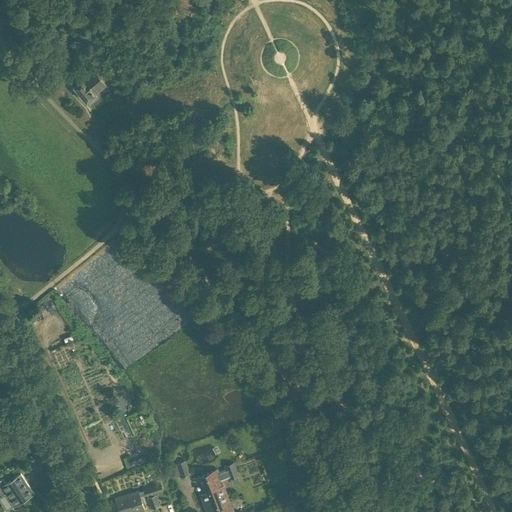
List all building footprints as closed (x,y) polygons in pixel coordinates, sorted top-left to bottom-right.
[(109,63),(103,68),(106,71),(111,66),(109,63)] [(106,85),(93,70),(73,86),(89,105),(97,98),(95,95),(106,85)] [(176,463),(181,477),(190,474),(185,459),(176,463)] [(206,511),(227,511),(233,510),(222,480),(229,478),(229,479),(243,474),(238,461),(224,466),(228,475),(221,477),(217,469),(193,478),(206,511)] [(20,472),(5,482),(2,478),(0,479),(0,495),(5,493),(14,507),(34,493),(20,472)] [(138,491),(115,498),(119,511),(138,511),(144,510),(140,497),(147,494),(145,490),(138,492),(138,491)] [(148,497),(151,508),(171,502),(167,491),(148,497)]
